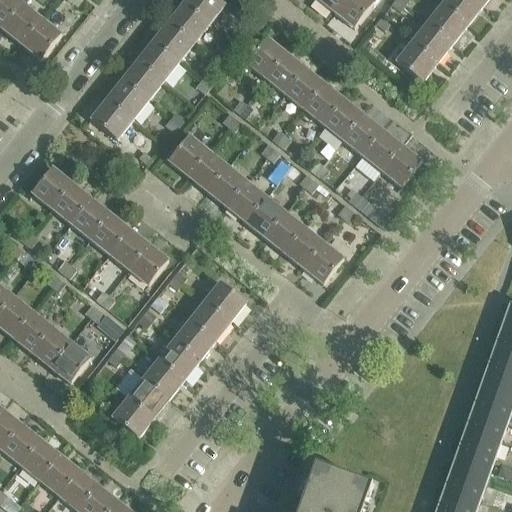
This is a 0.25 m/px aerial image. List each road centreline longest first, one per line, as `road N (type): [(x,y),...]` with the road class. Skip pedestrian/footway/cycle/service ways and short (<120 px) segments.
road 1 (residential): [(340,359),(500,155)]
road 2 (residential): [(166,472),(274,335),(309,338),(340,359)]
road 3 (residential): [(0,173),(139,0)]
road 4 (residential): [(218,511),(340,359)]
